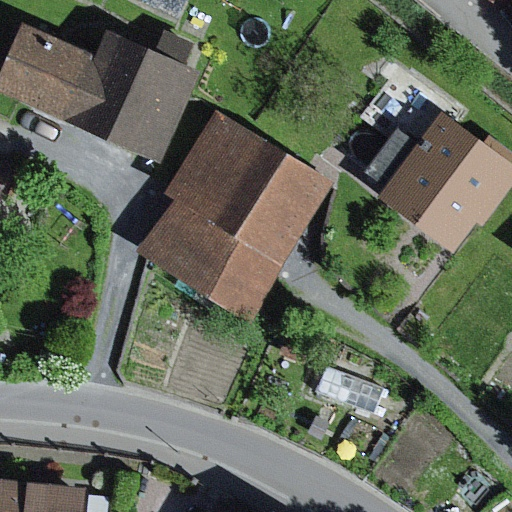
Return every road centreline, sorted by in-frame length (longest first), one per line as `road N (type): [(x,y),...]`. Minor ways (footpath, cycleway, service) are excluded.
road 1 (residential): [(0,398),(89,406),(218,441),(359,511)]
road 2 (residential): [(511,450),(315,276)]
